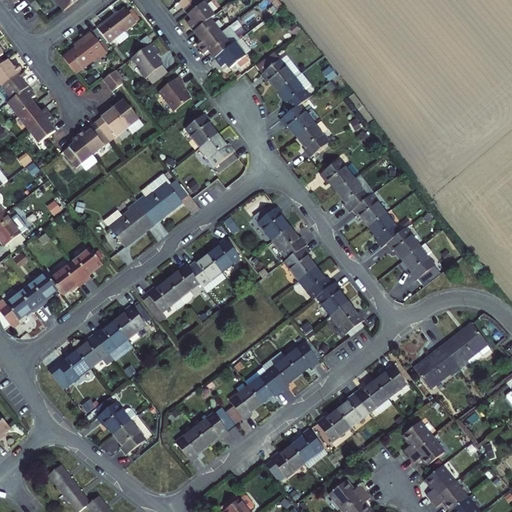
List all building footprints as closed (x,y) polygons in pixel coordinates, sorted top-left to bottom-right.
[(0,0),(7,8),(11,4),(15,10),(28,0),(27,0),(0,0)] [(52,0),(65,15),(82,2),(80,0),(52,0)] [(201,3),(197,0),(192,0),(183,8),(188,14),(201,3)] [(204,1),(201,3),(188,14),(192,19),(188,22),(195,31),(211,18),(215,14),(204,1)] [(31,10),(37,18),(41,15),(35,7),(31,10)] [(126,9),(98,30),(110,45),(137,23),(126,9)] [(211,18),(195,31),(201,38),(196,41),(200,46),(221,30),(211,18)] [(221,30),(200,46),(205,52),(209,49),(216,57),(232,44),(221,30)] [(79,48),(64,61),(77,77),(99,58),(102,60),(108,55),(100,46),(92,35),(78,47),(79,48)] [(242,36),(232,44),(216,57),(222,65),(226,61),(230,66),(247,53),(246,53),(252,48),(242,36)] [(148,78),(163,65),(164,64),(157,56),(161,52),(153,42),(133,58),(143,69),(141,71),(148,78)] [(103,44),(100,46),(108,55),(111,53),(103,44)] [(247,53),(238,61),(241,65),(250,58),(247,53)] [(270,80),(278,91),(295,77),(301,73),(291,61),(286,65),(282,60),(277,55),(266,65),(270,70),(264,75),(269,81),(270,80)] [(291,61),(287,56),(282,60),(286,65),(291,61)] [(0,69),(0,90),(0,91),(21,74),(16,69),(12,72),(6,64),(3,67),(0,69)] [(148,78),(154,84),(168,72),(163,65),(148,78)] [(103,83),(112,95),(126,84),(116,72),(103,83)] [(301,73),(295,77),(305,90),(312,84),(302,72),(301,73)] [(21,74),(0,91),(11,104),(27,91),(21,83),(25,80),(21,74)] [(178,76),(159,91),(175,110),(191,98),(181,85),(184,83),(178,76)] [(305,90),(295,77),(278,91),(288,103),(286,104),(291,111),(301,104),(311,96),(305,90)] [(27,91),(11,104),(7,107),(18,121),(34,108),(30,102),(34,99),(27,91)] [(127,131),(132,137),(143,128),(123,103),(112,111),(127,131)] [(300,136),(316,122),(322,118),(315,109),(309,114),(301,104),(291,111),(282,118),(289,126),(291,125),(300,136)] [(18,121),(29,134),(45,121),(49,118),(44,112),(40,115),(34,108),(18,121)] [(127,131),(112,111),(95,125),(110,144),(115,140),(127,131)] [(208,124),(209,123),(203,115),(185,130),(199,149),(217,135),(208,124)] [(29,134),(39,147),(48,140),(55,134),(49,126),(53,123),(49,118),(45,121),(29,134)] [(331,142),(316,122),(300,136),(309,147),(306,149),(312,157),(331,142)] [(84,134),(78,138),(93,157),(110,144),(95,125),(89,130),(91,132),(86,137),(84,134)] [(217,135),(199,149),(213,167),(232,152),(227,145),(226,146),(217,135)] [(75,171),(80,167),(85,173),(98,164),(93,157),(78,138),(72,143),(74,146),(62,155),(75,171)] [(340,191),(357,178),(342,159),(323,174),(329,182),(331,180),(340,191)] [(147,187),(152,193),(145,198),(143,196),(135,203),(152,225),(181,202),(179,200),(167,185),(160,176),(147,187)] [(357,209),(371,197),(357,178),(340,191),(348,203),(346,205),(353,212),(357,209)] [(175,179),(167,185),(179,200),(187,194),(175,179)] [(140,193),(143,196),(145,198),(152,193),(147,187),(140,193)] [(375,194),(371,197),(357,209),(363,217),(365,215),(373,226),(389,213),(375,194)] [(126,210),(128,212),(121,217),(116,212),(103,222),(123,248),(152,225),(135,203),(126,210)] [(4,214),(0,217),(0,241),(4,247),(5,247),(19,235),(20,235),(14,227),(21,222),(10,209),(4,214)] [(278,209),(259,224),(272,241),(290,228),(282,218),(283,216),(278,209)] [(389,213),(373,226),(382,238),(380,240),(385,246),(391,242),(404,232),(389,213)] [(290,228),(272,241),(287,261),(303,248),(306,247),(300,239),(299,241),(290,228)] [(409,228),(404,232),(391,242),(396,250),(399,248),(407,259),(424,246),(409,228)] [(19,235),(5,247),(10,253),(25,242),(19,235)] [(220,246),(209,255),(222,272),(242,257),(227,238),(219,244),(220,246)] [(424,246),(407,259),(416,271),(414,273),(419,280),(425,275),(438,265),(424,246)] [(310,257),(303,248),(287,261),(284,263),(298,283),(316,269),(308,259),(310,257)] [(92,250),(73,265),(87,283),(93,279),(91,276),(104,265),(92,250)] [(222,272),(209,255),(198,263),(197,261),(189,267),(200,283),(203,287),(222,272)] [(200,283),(189,267),(186,264),(179,270),(180,271),(168,280),(181,297),(186,304),(192,299),(194,295),(191,290),(200,283)] [(73,265),(53,281),(60,291),(65,297),(79,286),(81,289),(87,283),(73,265)] [(444,272),(438,265),(425,275),(431,283),(444,272)] [(298,283),(313,303),(316,300),(332,288),(327,280),(325,281),(316,269),(298,283)] [(53,281),(48,275),(28,291),(42,310),(48,305),(46,302),(60,291),(53,281)] [(142,297),(155,314),(161,309),(163,312),(181,297),(168,280),(158,289),(156,287),(142,297)] [(340,293),(335,286),(332,288),(316,300),(330,318),(347,306),(338,294),(340,293)] [(22,326),(19,323),(35,311),(37,314),(42,310),(28,291),(8,306),(6,303),(0,306),(0,318),(7,333),(12,328),(15,332),(22,326)] [(116,320),(129,338),(148,323),(133,304),(126,310),(127,312),(116,320)] [(355,317),(347,306),(330,318),(343,337),(348,333),(361,323),(362,322),(357,315),(355,317)] [(161,309),(155,314),(161,322),(167,317),(163,312),(161,309)] [(129,338),(116,320),(105,329),(103,327),(95,333),(110,352),(129,338)] [(361,323),(348,333),(352,339),(365,329),(361,323)] [(476,327),(447,350),(465,373),(474,366),(472,364),(493,348),(476,327)] [(78,349),(91,367),(104,357),(107,362),(114,357),(110,352),(95,333),(88,339),(89,341),(78,349)] [(110,352),(114,357),(116,360),(135,346),(129,338),(110,352)] [(308,341),(305,343),(319,362),(322,359),(308,341)] [(305,343),(286,358),(299,374),(310,366),(312,368),(319,362),(305,343)] [(67,357),(66,355),(48,369),(63,389),(91,367),(78,349),(67,357)] [(435,392),(455,377),(456,379),(465,373),(447,350),(419,372),(435,392)] [(282,352),(263,367),(268,372),(286,358),(282,352)] [(286,358),(268,372),(282,391),(290,385),(288,382),(299,374),(286,358)] [(263,367),(244,381),(249,387),(268,372),(263,367)] [(389,376),(378,384),(391,401),(410,386),(396,368),(388,374),(389,376)] [(268,372),(249,387),(261,403),(273,394),(275,396),(282,391),(268,372)] [(378,384),(367,393),(366,391),(358,397),(373,415),(379,411),(383,415),(395,406),(391,401),(378,384)] [(249,387),(230,401),(234,406),(243,419),(244,420),(252,414),(250,411),(261,403),(249,387)] [(373,415),(358,397),(350,403),(352,405),(340,414),(354,431),(373,415)] [(109,400),(98,409),(101,413),(113,404),(109,400)] [(82,406),(85,413),(94,408),(90,402),(82,406)] [(101,413),(97,416),(102,424),(104,422),(112,433),(129,420),(135,416),(129,409),(127,409),(122,412),(115,402),(113,404),(101,413)] [(243,419),(234,406),(226,412),(235,425),(243,419)] [(225,412),(217,418),(227,431),(235,425),(225,412)] [(213,414),(195,428),(207,444),(218,436),(220,438),(228,432),(227,431),(217,418),(213,414)] [(329,423),(328,421),(320,427),(335,445),(354,431),(340,414),(329,423)] [(0,440),(10,431),(0,419),(0,440)] [(143,439),(129,420),(112,433),(121,444),(119,446),(125,453),(143,439)] [(412,459),(435,441),(422,425),(405,437),(413,448),(407,453),(412,459)] [(190,461),(197,456),(195,453),(207,444),(195,428),(177,443),(190,461)] [(311,433),(304,439),(305,441),(295,450),(308,466),(326,452),(311,433)] [(430,468),(432,467),(446,455),(435,441),(412,459),(417,466),(423,460),(430,468)] [(289,481),(308,466),(295,450),(284,458),(283,457),(275,463),(289,481)] [(326,452),(308,466),(313,472),(330,458),(326,452)] [(109,511),(99,499),(90,505),(60,467),(49,476),(76,511),(80,511),(87,508),(90,511),(109,511)] [(430,498),(434,504),(458,485),(445,469),(428,482),(436,492),(430,498)] [(346,511),(368,495),(362,488),(355,493),(347,484),(330,497),(342,511),(346,511)] [(439,510),(446,505),(451,511),(456,511),(470,501),(458,485),(434,504),(439,510)] [(368,495),(346,511),(370,511),(366,506),(373,501),(368,495)] [(246,499),(230,511),(254,511),(256,511),(256,508),(249,500),(246,499)] [(478,511),(470,501),(456,511),(478,511)]
